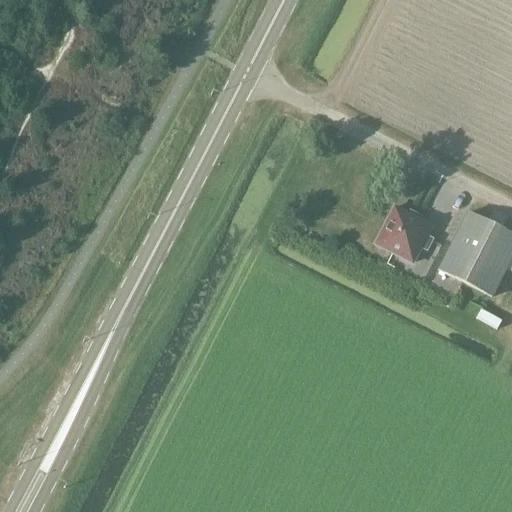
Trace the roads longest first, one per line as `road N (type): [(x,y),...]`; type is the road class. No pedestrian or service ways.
road 1 (secondary): [(20,511),(283,0)]
road 2 (track): [(321,115),(382,0)]
